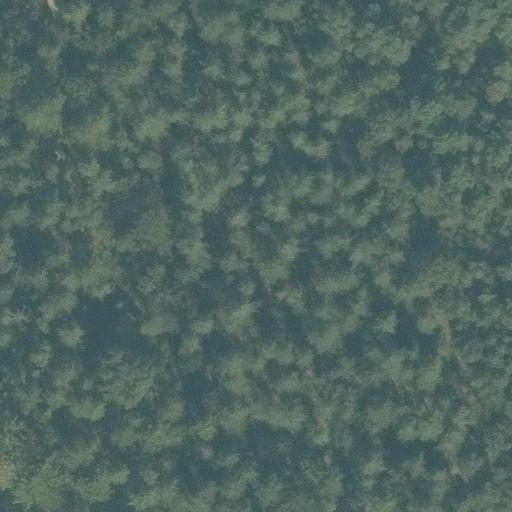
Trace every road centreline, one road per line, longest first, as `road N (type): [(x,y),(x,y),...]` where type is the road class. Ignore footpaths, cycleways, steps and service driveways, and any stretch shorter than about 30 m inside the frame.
road 1 (track): [(310,0),(416,242),(511,270)]
road 2 (track): [(0,90),(81,71),(54,0)]
